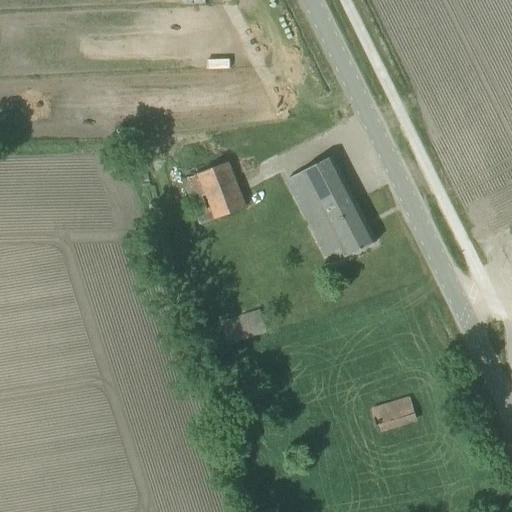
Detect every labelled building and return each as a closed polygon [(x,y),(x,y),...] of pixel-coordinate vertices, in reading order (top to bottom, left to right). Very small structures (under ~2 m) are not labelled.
[(194,158),(197,171),(220,166),(216,152),(194,158)] [(331,157),(286,180),(314,235),(328,228),(344,258),(375,242),(331,157)] [(200,224),(213,219),(214,221),(246,208),(229,163),(197,176),(183,181),(200,224)] [(221,322),(229,344),(268,331),(260,308),(221,322)] [(375,405),(380,431),(419,423),(413,397),(375,405)]
